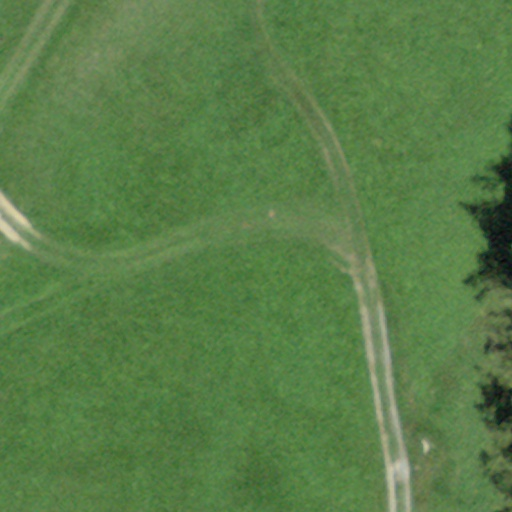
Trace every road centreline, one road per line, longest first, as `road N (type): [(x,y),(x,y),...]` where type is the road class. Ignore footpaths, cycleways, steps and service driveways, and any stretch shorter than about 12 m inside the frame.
road 1 (track): [(126,0),(43,173),(60,251),(122,297),(212,286),(254,245),(275,158),(272,80)]
road 2 (track): [(272,80),(313,123),(361,257),(398,456),(387,511)]
